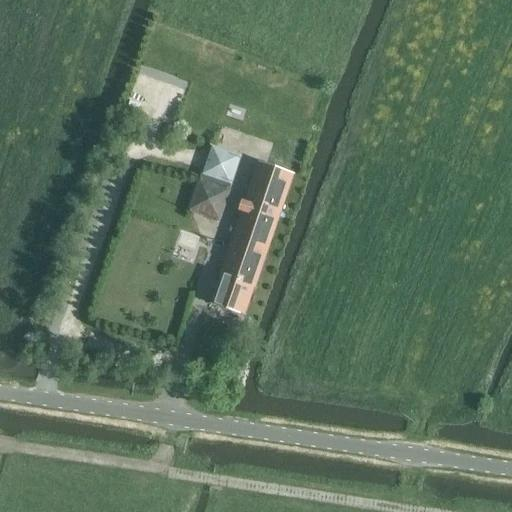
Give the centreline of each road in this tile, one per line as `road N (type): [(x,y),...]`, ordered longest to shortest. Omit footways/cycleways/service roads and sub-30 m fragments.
road 1 (tertiary): [(0,395),(511,475)]
road 2 (track): [(0,447),(408,511)]
